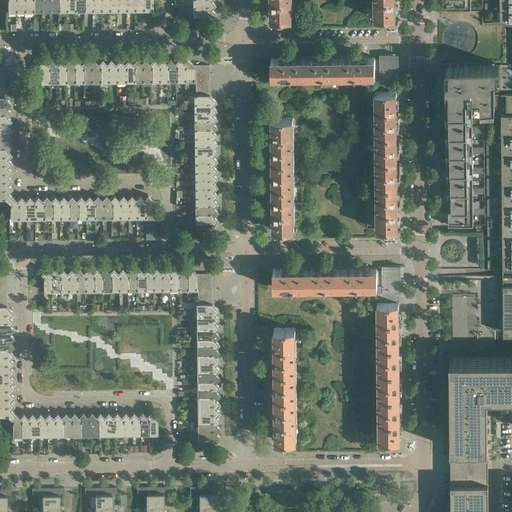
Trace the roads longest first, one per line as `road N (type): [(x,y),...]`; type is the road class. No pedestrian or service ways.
road 1 (residential): [(170,465),(171,398),(27,400),(25,252)]
road 2 (residential): [(169,249),(168,179),(25,180),(22,41)]
road 3 (residential): [(250,463),(247,251)]
road 4 (residential): [(420,251),(419,39)]
road 5 (residential): [(247,251),(240,40)]
road 6 (residential): [(421,462),(420,251)]
road 7 (residential): [(240,40),(419,39)]
road 8 (residential): [(420,251),(247,251)]
road 9 (residential): [(421,462),(250,463)]
road 10 (residential): [(170,465),(0,467)]
road 11 (residential): [(25,252),(169,249)]
road 12 (residential): [(22,41),(164,40)]
